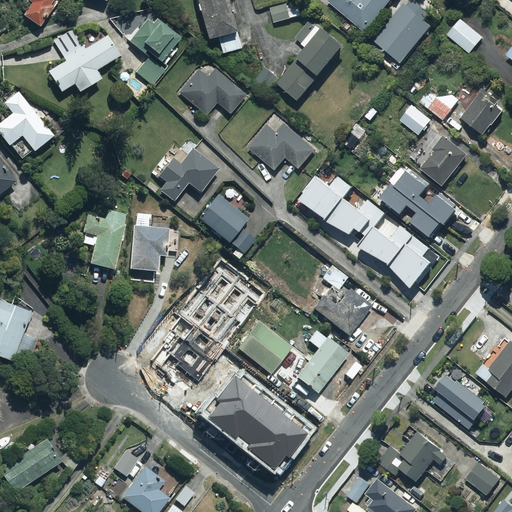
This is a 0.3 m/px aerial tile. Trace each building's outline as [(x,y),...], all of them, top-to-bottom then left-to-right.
[(21,0),(28,4),(19,17),(37,30),(57,0),(21,0)] [(222,0),(191,0),(202,42),(232,35),(222,0)] [(323,0),(363,35),(392,3),(388,0),(323,0)] [(405,7),(401,4),(371,45),(399,67),(428,28),(423,24),(429,16),(409,1),(405,7)] [(296,3),(269,9),(273,24),(300,17),(296,3)] [(460,19),(446,36),(468,55),(483,38),(460,19)] [(151,25),(145,20),(126,43),(141,56),(143,54),(148,58),(134,75),(150,88),(164,71),(161,68),(175,51),(170,47),(176,40),(168,33),(170,30),(162,24),(160,26),(154,21),(151,25)] [(340,49),(307,23),(292,41),(303,51),(274,86),(296,103),(340,49)] [(63,63),(46,72),(58,94),(70,87),(73,94),(97,81),(92,73),(118,59),(105,36),(102,38),(99,33),(88,39),(92,45),(83,50),(72,29),(50,41),(63,63)] [(197,73),(178,93),(203,117),(214,105),(226,116),(244,96),(214,68),(203,79),(197,73)] [(500,101),(483,89),(462,119),(485,135),(502,112),(496,107),(500,101)] [(429,92),(418,102),(442,121),(458,101),(452,96),(436,98),(429,92)] [(9,116),(0,123),(0,142),(5,149),(7,147),(19,162),(51,138),(17,93),(1,105),(9,116)] [(431,121),(411,106),(398,122),(418,137),(431,121)] [(266,124),(245,148),(272,172),(283,159),(297,171),(315,150),(283,122),(280,125),(274,120),(268,127),(266,124)] [(467,156),(442,137),(417,169),(441,188),(467,156)] [(163,184),(156,192),(169,203),(184,186),(196,196),(217,171),(190,148),(175,167),(168,161),(155,177),(163,184)] [(0,196),(20,180),(3,160),(0,162),(0,196)] [(375,201),(402,221),(425,190),(398,170),(375,201)] [(340,198),(314,179),(296,202),(321,222),(340,198)] [(402,221),(429,240),(452,209),(425,190),(402,221)] [(217,195),(196,219),(224,245),(246,221),(217,195)] [(365,218),(340,198),(321,222),(347,242),(365,218)] [(119,267),(129,213),(110,210),(109,217),(91,213),(86,242),(97,244),(93,263),(119,267)] [(154,214),(137,213),(134,267),(163,268),(164,255),(171,255),(172,228),(153,227),(154,214)] [(399,245),(374,225),(355,249),(381,269),(399,245)] [(464,246),(457,240),(443,256),(451,262),(464,246)] [(425,265),(399,245),(381,269),(406,288),(425,265)] [(198,381),(265,292),(220,259),(154,348),(198,381)] [(330,266),(319,278),(329,287),(318,300),(333,312),(325,322),(344,338),(370,306),(348,288),(342,295),(337,291),(346,280),(330,266)] [(0,353),(18,359),(22,348),(36,353),(40,339),(28,335),(36,310),(0,297),(0,353)] [(291,347),(257,320),(234,349),(268,376),(291,347)] [(313,397),(346,356),(324,339),(323,340),(314,332),(306,342),(315,350),(291,379),(313,397)] [(486,362),(478,372),(509,396),(511,391),(511,341),(492,367),(486,362)] [(309,430),(236,371),(202,413),(276,472),(309,430)] [(222,384),(210,374),(194,394),(206,403),(222,384)] [(436,396),(431,402),(468,430),(477,419),(488,427),(496,416),(443,376),(431,392),(436,396)] [(23,421),(0,440),(0,452),(1,454),(30,430),(23,421)] [(393,444),(379,459),(397,475),(401,471),(414,484),(435,460),(441,466),(449,457),(419,431),(401,451),(393,444)] [(51,436),(5,466),(20,491),(67,460),(51,436)] [(142,459),(127,449),(113,468),(128,479),(142,459)] [(478,463),(465,479),(486,497),(499,481),(478,463)] [(167,482),(146,466),(124,496),(145,511),(162,511),(174,497),(162,488),(167,482)] [(113,474),(104,469),(96,483),(105,489),(113,474)] [(371,501),(365,509),(369,511),(413,511),(420,503),(394,483),(388,491),(375,481),(364,495),(371,501)] [(187,485),(177,498),(188,506),(198,493),(187,485)] [(511,511),(511,507),(504,501),(495,511),(511,511)] [(186,511),(175,503),(167,511),(186,511)]
